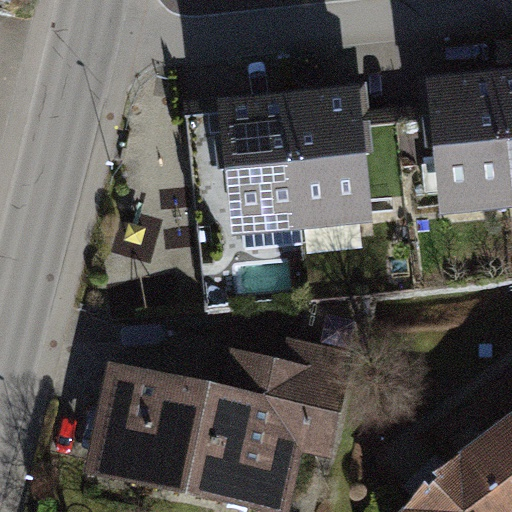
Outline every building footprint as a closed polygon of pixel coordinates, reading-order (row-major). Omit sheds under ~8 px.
[(511,215),(511,77),(497,79),(511,216),(511,215)] [(511,216),(497,79),(425,87),(439,223),(511,216)] [(375,230),(361,94),(289,101),(303,237),(375,230)] [(303,237),(289,101),(218,108),(232,245),(303,237)] [(222,393),(108,370),(84,488),(204,511),(291,511),(302,462),(333,468),(355,358),(288,344),(283,367),(230,356),(222,393)] [(511,511),(511,433),(506,425),(427,487),(406,511),(511,511)]
